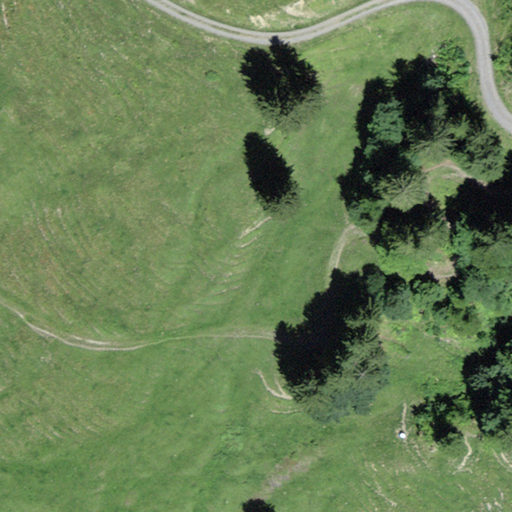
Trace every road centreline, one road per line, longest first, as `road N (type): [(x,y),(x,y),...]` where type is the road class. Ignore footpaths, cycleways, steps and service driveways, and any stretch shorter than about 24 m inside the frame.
road 1 (track): [(401,0),(300,36),(195,24),(152,0)]
road 2 (track): [(0,303),(56,339),(103,352),(230,337)]
road 3 (track): [(511,133),(492,97),(474,21),(460,2),(447,0)]
